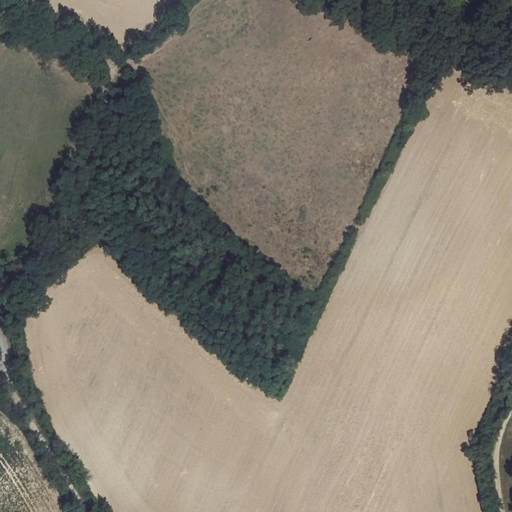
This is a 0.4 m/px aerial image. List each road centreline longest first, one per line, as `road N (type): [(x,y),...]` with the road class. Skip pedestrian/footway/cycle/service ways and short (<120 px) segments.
road 1 (residential): [(0,16),(60,32),(108,66),(72,229),(3,287),(0,300)]
road 2 (track): [(0,373),(85,511)]
